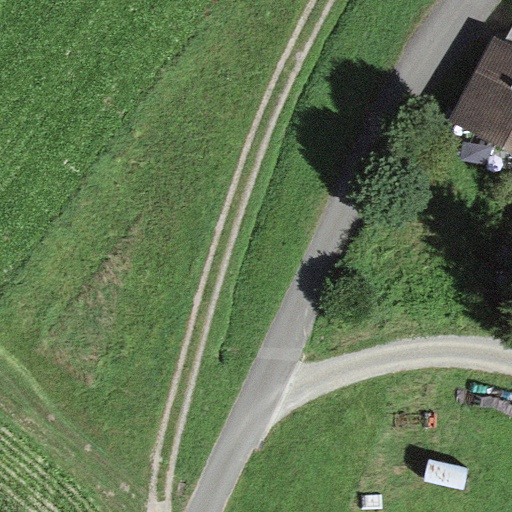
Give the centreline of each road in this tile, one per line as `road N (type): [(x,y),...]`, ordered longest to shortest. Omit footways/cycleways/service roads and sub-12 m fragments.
road 1 (track): [(161,511),(159,469),(207,225),(317,0)]
road 2 (residential): [(195,511),(365,161)]
road 3 (track): [(365,161),(468,0)]
